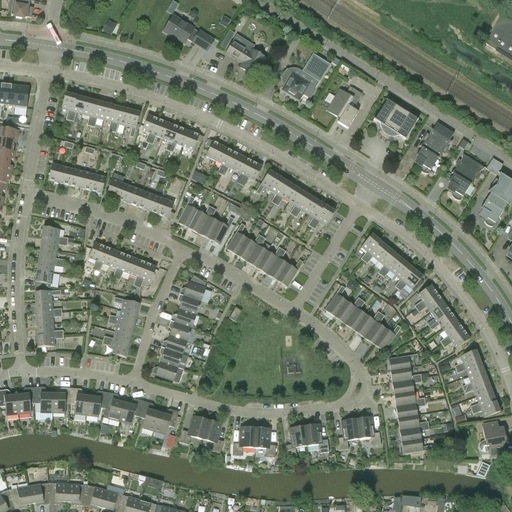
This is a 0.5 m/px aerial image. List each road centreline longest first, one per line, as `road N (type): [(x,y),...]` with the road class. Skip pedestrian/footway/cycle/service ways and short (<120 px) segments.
road 1 (residential): [(369,182),(203,88),(48,43)]
road 2 (residential): [(356,205),(209,119),(44,69)]
road 3 (residential): [(133,385),(235,413),(347,407),(360,381),(352,365),(297,311)]
road 4 (residential): [(511,161),(257,0)]
road 5 (residential): [(511,400),(453,280),(356,205)]
road 6 (residential): [(511,326),(468,259),(428,220),(369,182)]
road 7 (residential): [(22,373),(27,195)]
road 8 (residential): [(181,251),(85,209),(27,195)]
road 9 (residential): [(133,385),(181,251)]
road 10 (residential): [(297,311),(181,251)]
road 11 (residential): [(27,195),(44,69)]
road 12 (residential): [(297,311),(356,205)]
